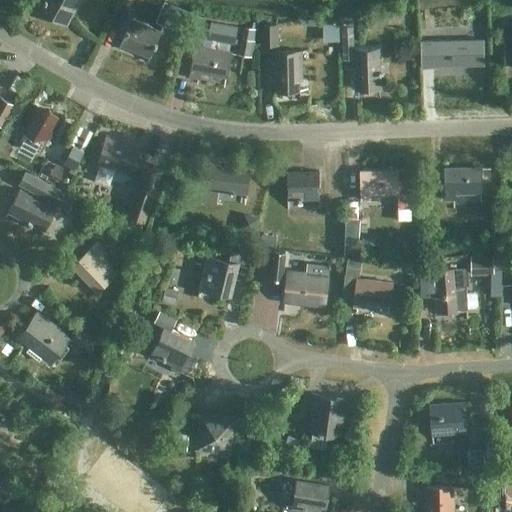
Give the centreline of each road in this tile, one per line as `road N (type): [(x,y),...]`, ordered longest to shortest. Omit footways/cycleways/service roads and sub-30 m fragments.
road 1 (residential): [(511,127),(265,134),(193,128),(123,102),(0,33)]
road 2 (residential): [(396,373),(247,359)]
road 3 (residential): [(374,511),(396,373)]
